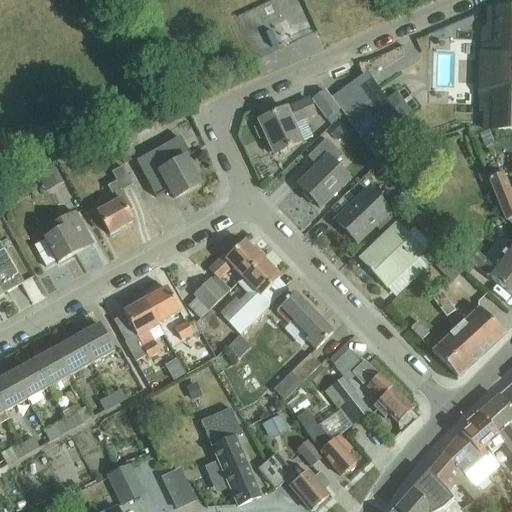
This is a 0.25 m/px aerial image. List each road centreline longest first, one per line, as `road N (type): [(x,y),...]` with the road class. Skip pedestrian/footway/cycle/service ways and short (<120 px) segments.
road 1 (residential): [(249,204),(222,140),(232,104),(476,0)]
road 2 (residential): [(448,413),(249,204)]
road 3 (residential): [(0,340),(249,204)]
road 4 (tertiary): [(372,511),(448,413)]
